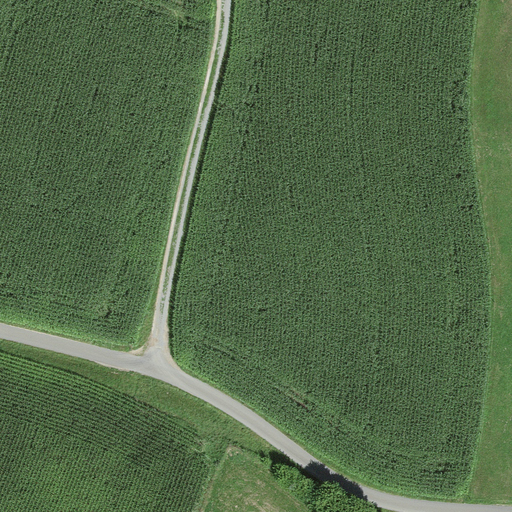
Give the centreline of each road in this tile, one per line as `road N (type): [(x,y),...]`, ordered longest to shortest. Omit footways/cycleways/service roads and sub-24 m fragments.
road 1 (unclassified): [(485,511),(378,505),(325,480),(221,399),(146,369),(0,331)]
road 2 (track): [(146,369),(218,37),(219,0)]
